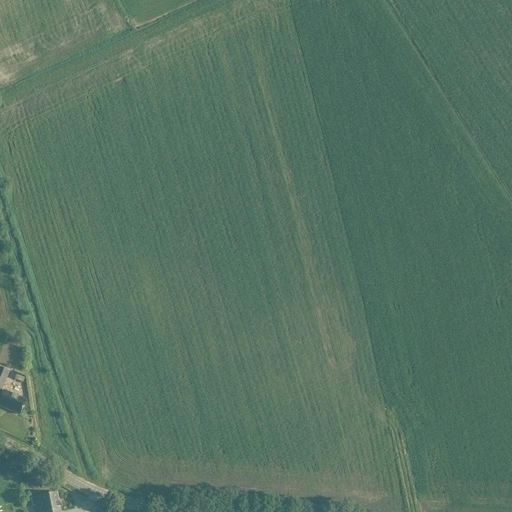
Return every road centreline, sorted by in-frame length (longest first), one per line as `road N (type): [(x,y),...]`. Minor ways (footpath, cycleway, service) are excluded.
road 1 (tertiary): [(0,440),(109,498),(187,511)]
road 2 (track): [(88,488),(38,329)]
